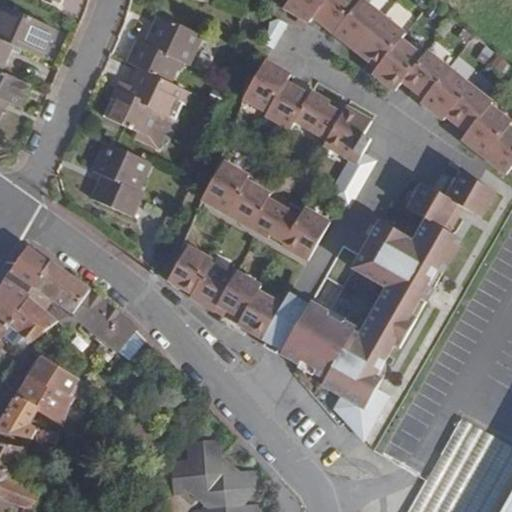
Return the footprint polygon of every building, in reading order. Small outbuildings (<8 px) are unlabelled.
[(291,0),(288,4),(311,23),(315,18),(379,68),(375,74),(396,91),(404,82),(426,99),(423,103),(445,121),(450,114),(469,133),(464,140),(508,175),(511,169),(511,128),(510,127),(511,124),(511,121),(492,106),(494,103),(429,52),(425,58),(403,40),(407,33),(356,0),(353,4),(348,0),(291,0)] [(0,71),(1,72),(13,46),(42,59),(55,31),(0,5),(0,71)] [(138,68),(168,82),(179,61),(186,65),(199,35),(158,17),(144,45),(137,41),(127,63),(138,68)] [(283,22),(269,46),(275,49),(288,25),(283,22)] [(293,75),(267,60),(256,106),(276,117),(274,120),(300,135),(304,127),(336,145),(333,150),(359,165),(365,155),(374,139),(367,135),(374,121),(348,106),(343,114),(330,106),(332,103),(312,91),(310,95),(289,82),(293,75)] [(173,119),(186,91),(168,82),(138,68),(129,87),(126,95),(116,90),(104,116),(152,139),(164,114),(173,119)] [(20,108),(31,85),(1,72),(0,71),(0,117),(6,103),(20,108)] [(120,82),(116,90),(126,95),(129,87),(120,82)] [(139,191),(151,162),(105,142),(93,170),(104,175),(108,177),(104,184),(101,182),(94,198),(133,216),(144,193),(139,191)] [(359,165),(339,201),(351,208),(377,161),(365,155),(359,165)] [(225,163),(203,200),(270,238),(272,234),(286,243),(284,246),(310,261),(332,223),(306,208),(300,219),(269,201),(272,195),(247,181),(250,177),(225,163)] [(497,192),(463,173),(449,198),(425,184),(410,209),(434,223),(421,245),(382,221),(355,269),(394,291),(369,335),(329,312),(291,295),(285,306),(259,293),(262,287),(236,275),(234,280),(210,268),(212,264),(186,251),(169,281),(175,285),(180,290),(183,286),(195,295),(192,298),(225,317),(222,323),(245,336),(248,330),(284,351),(330,376),(324,386),(344,397),(337,409),(364,439),(373,428),(391,397),(377,378),(387,356),(396,345),(402,349),(418,319),(413,316),(422,299),(428,303),(464,240),(456,236),(465,221),(460,218),(465,208),(482,218),(497,192)] [(31,248),(13,273),(36,289),(53,265),(31,248)] [(53,265),(36,289),(68,311),(65,317),(69,319),(73,316),(74,317),(90,293),(83,287),(53,265)] [(31,300),(6,284),(0,295),(0,346),(11,329),(31,300)] [(129,325),(90,293),(74,317),(108,344),(113,338),(116,342),(129,325)] [(61,324),(31,300),(11,329),(32,345),(45,336),(61,324)] [(79,381),(45,359),(32,378),(65,401),(79,381)] [(66,414),(70,409),(72,405),(65,401),(32,378),(11,413),(30,426),(41,409),(64,421),(66,414)] [(30,426),(11,413),(0,429),(0,433),(18,438),(32,441),(37,432),(29,428),(30,426)] [(18,438),(0,433),(0,443),(16,448),(18,438)] [(51,472),(55,456),(16,448),(0,443),(0,500),(33,511),(41,511),(50,478),(44,476),(38,491),(7,478),(18,459),(51,472)] [(210,511),(209,511),(250,511),(245,508),(259,489),(203,443),(173,481),(210,511)] [(511,511),(511,488),(498,511),(511,511)] [(0,511),(33,511),(0,500),(0,511)]
